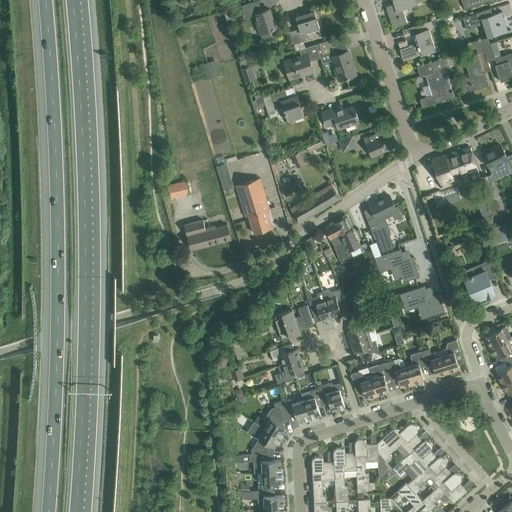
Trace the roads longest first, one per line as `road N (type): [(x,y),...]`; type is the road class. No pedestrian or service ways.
road 1 (motorway): [(46,0),(57,329),(48,511)]
road 2 (motorway): [(76,511),(84,177),(74,0)]
road 3 (track): [(138,0),(155,180),(177,301)]
road 4 (residential): [(405,163),(282,255)]
road 5 (residential): [(301,511),(299,446),(360,421)]
